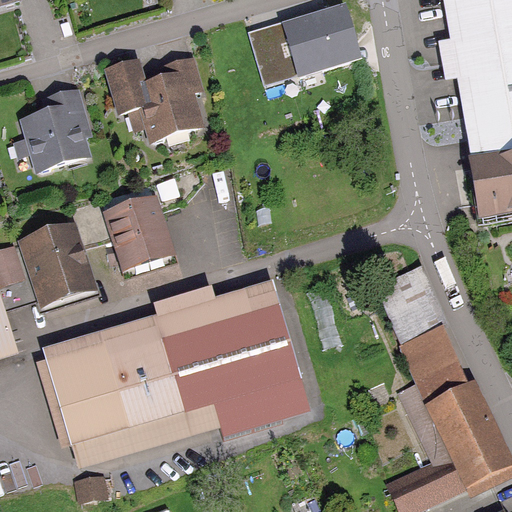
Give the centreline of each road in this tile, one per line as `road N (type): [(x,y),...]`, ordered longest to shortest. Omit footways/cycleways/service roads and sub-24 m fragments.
road 1 (residential): [(382,0),(418,222),(511,423)]
road 2 (residential): [(274,0),(0,82)]
